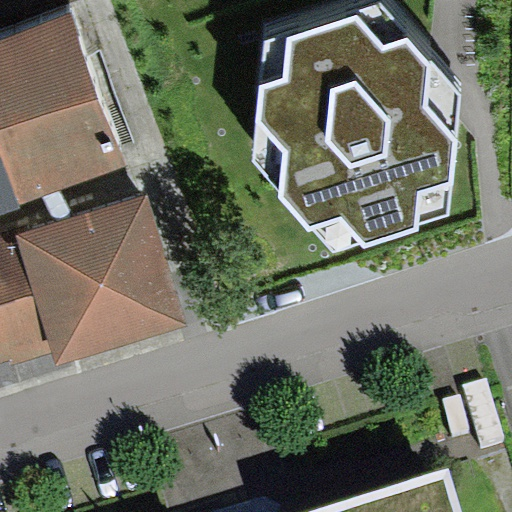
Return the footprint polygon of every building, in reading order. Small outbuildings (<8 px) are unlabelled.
[(77,0),(44,0),(0,16),(0,186),(43,171),(59,165),(129,140),(77,0)] [(397,0),(309,0),(271,12),(258,136),(338,217),(447,181),(454,60),(397,0)] [(74,193),(59,165),(43,171),(57,198),(74,193)] [(0,350),(12,347),(14,354),(186,302),(146,171),(74,193),(57,198),(15,211),(17,219),(0,223),(0,350)] [(453,511),(447,492),(382,511),(453,511)]
